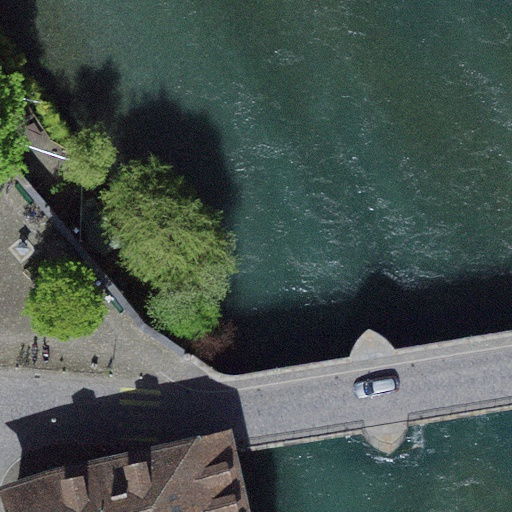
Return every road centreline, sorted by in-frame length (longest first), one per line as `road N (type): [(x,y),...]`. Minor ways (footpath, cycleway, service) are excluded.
road 1 (residential): [(511,371),(219,418)]
road 2 (residential): [(0,410),(219,418)]
